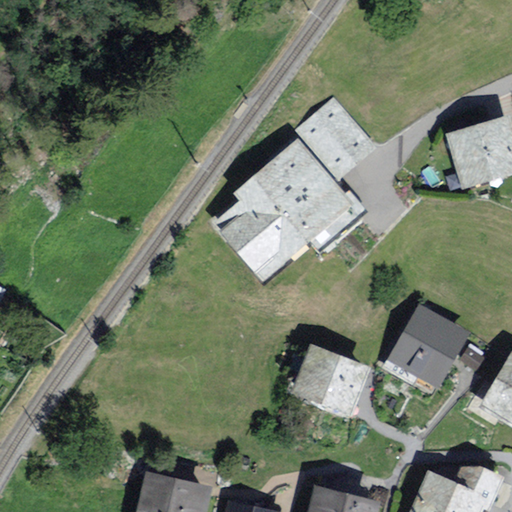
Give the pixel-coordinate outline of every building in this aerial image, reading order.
[(511,136),(505,116),(442,138),(462,196),(511,178),(511,136)] [(238,195),(212,217),(259,275),(352,198),(300,136),(251,176),(234,190),(238,195)] [(389,359),(439,386),(471,330),(421,302),(389,359)] [(367,363),(310,340),(293,391),(349,408),(367,363)] [(511,360),(501,353),(466,410),(511,438),(511,360)] [(198,511),(207,482),(143,465),(130,511),(198,511)] [(433,469),(412,511),(486,511),(505,473),(433,469)] [(369,511),(371,506),(317,489),(308,511),(369,511)] [(277,511),(235,502),(232,511),(277,511)]
